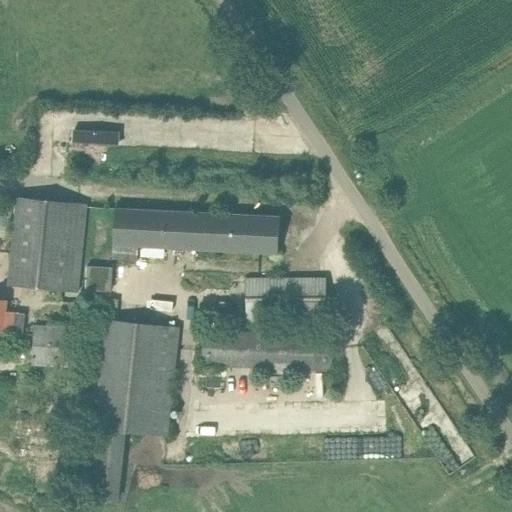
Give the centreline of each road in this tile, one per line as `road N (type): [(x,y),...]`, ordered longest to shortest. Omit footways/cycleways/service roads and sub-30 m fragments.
road 1 (unclassified): [(511,428),(234,0)]
road 2 (unknown): [(193,408),(317,417),(351,408),(357,379),(329,239),(335,217),(359,193)]
